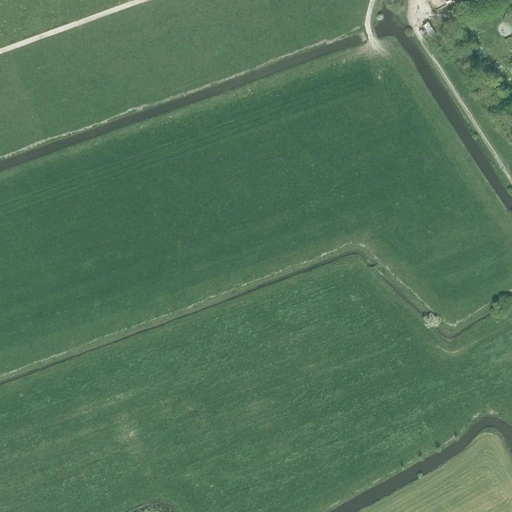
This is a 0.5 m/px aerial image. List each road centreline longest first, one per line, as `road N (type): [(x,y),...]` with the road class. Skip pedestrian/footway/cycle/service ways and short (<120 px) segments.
road 1 (track): [(412,0),(412,21),(511,178)]
road 2 (track): [(146,0),(0,52)]
